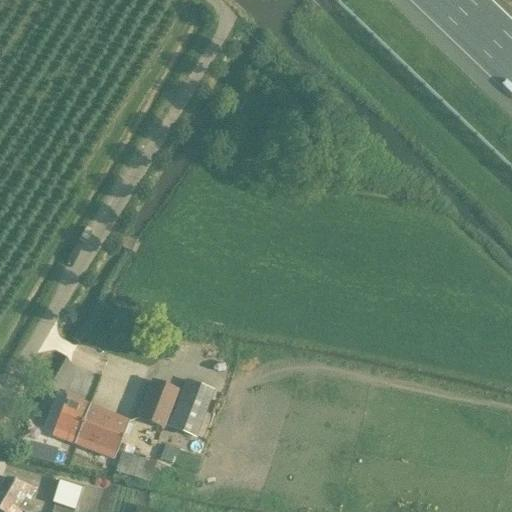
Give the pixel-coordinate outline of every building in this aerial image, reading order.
[(168,427),(196,438),(213,392),(186,382),(168,427)] [(163,430),(177,392),(152,383),(137,420),(163,430)] [(78,435),(90,406),(66,398),(51,437),(77,447),(81,436),(78,435)] [(91,407),(90,406),(78,435),(81,436),(77,447),(113,461),(128,423),(91,407)] [(29,442),(25,459),(54,466),(58,450),(29,442)] [(150,482),(155,463),(121,454),(116,473),(150,482)] [(15,467),(11,478),(34,485),(38,474),(15,467)] [(36,488),(6,479),(0,489),(0,511),(20,511),(21,510),(24,511),(35,511),(38,508),(28,502),(36,488)] [(59,482),(52,504),(75,511),(82,489),(59,482)]
